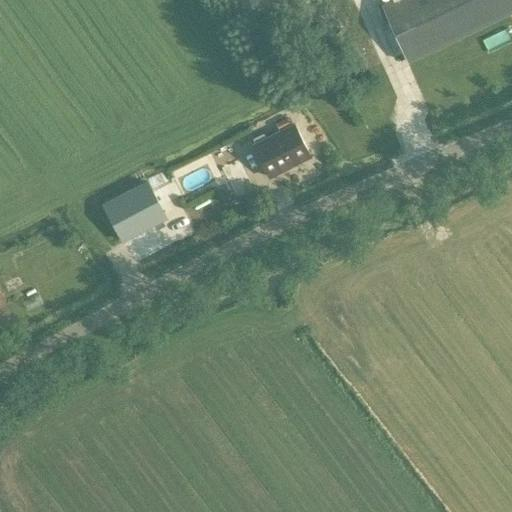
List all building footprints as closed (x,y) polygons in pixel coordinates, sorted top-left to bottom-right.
[(390,0),(392,2),(406,34),(476,0),(390,0)] [(287,118),(276,124),(280,131),(290,125),(287,118)] [(295,125),(254,146),(270,176),(311,155),(295,125)] [(222,165),(228,180),(215,185),(222,201),(239,194),(240,195),(257,188),(243,156),(222,165)] [(0,294),(0,326),(13,319),(0,294)]
